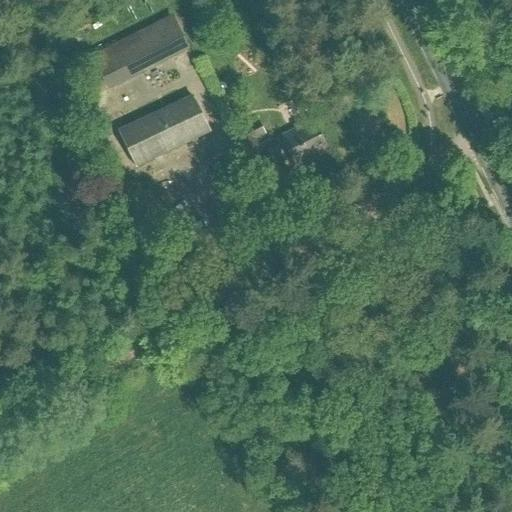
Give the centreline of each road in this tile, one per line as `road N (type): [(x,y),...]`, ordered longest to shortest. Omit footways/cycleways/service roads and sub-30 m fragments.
road 1 (track): [(0,430),(429,169)]
road 2 (primary): [(479,141),(409,0)]
